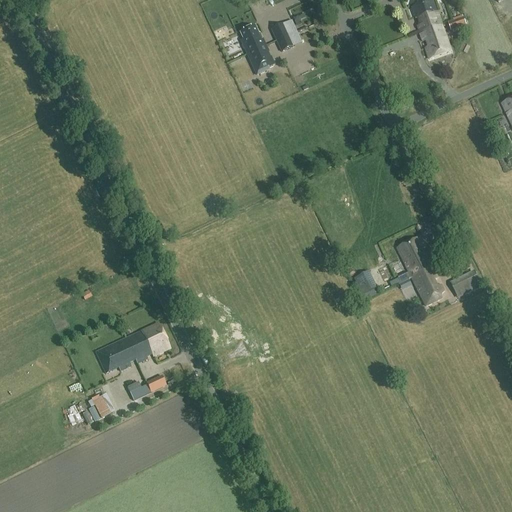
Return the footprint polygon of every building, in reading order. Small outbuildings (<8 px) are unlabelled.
[(438,15),(433,1),(412,8),(416,22),(419,21),(421,27),(418,29),(420,34),(442,26),(438,15)] [(464,18),(448,23),(451,32),(467,27),(464,18)] [(290,36),(285,25),(272,31),(277,42),(290,36)] [(442,26),(420,34),(423,42),(426,42),(428,48),(425,49),(429,60),(451,53),(442,26)] [(266,47),(263,40),(261,41),(259,35),(255,27),(241,33),(244,40),(242,41),(248,55),(266,47)] [(295,47),(290,36),(277,42),(282,53),(295,47)] [(266,47),(248,55),(257,76),(270,70),(269,69),(274,66),(271,58),(269,59),(267,54),(269,53),(266,47)] [(244,74),(228,80),(243,121),(259,115),(244,74)] [(511,99),(502,104),(511,125),(511,99)] [(412,278),(433,268),(426,255),(424,256),(422,250),(426,248),(420,237),(397,249),(412,278)] [(383,282),(390,279),(384,265),(376,268),(383,282)] [(433,268),(412,278),(426,308),(442,300),(442,297),(441,295),(444,293),(441,286),(437,287),(434,281),(438,279),(433,268)] [(400,283),(405,277),(401,273),(396,279),(400,283)] [(455,294),(478,284),(473,274),(451,284),(455,294)] [(373,281),(357,288),(361,298),(364,297),(366,301),(376,296),(374,291),(378,290),(373,281)] [(120,372),(170,349),(158,324),(96,353),(106,375),(119,369),(120,372)] [(157,391),(153,382),(146,385),(147,386),(141,389),(138,384),(127,389),(133,402),(151,394),(157,391)]
